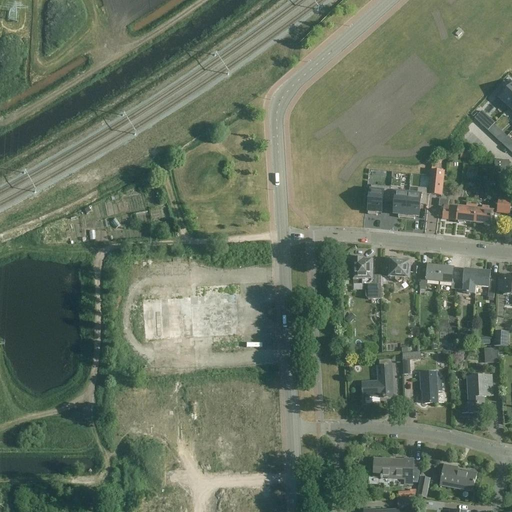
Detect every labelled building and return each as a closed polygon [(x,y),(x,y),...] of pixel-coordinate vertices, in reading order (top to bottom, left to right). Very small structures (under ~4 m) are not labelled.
[(503,88),(495,98),(508,110),(511,105),(511,87),(507,92),(503,88)] [(481,112),(475,119),(488,131),(495,124),(481,112)] [(331,114),(303,114),(303,184),(304,184),(304,196),(333,196),(333,114),(331,114)] [(508,136),(495,124),(488,131),(501,143),(508,136)] [(511,139),(508,136),(501,143),(511,153),(511,139)] [(389,202),(390,190),(392,173),(381,171),(380,186),(371,186),(369,210),(368,210),(368,215),(377,216),(377,213),(381,214),(383,202),(389,202)] [(431,172),(429,196),(441,197),(444,173),(431,172)] [(428,197),(428,189),(418,188),(417,193),(409,192),(406,219),(414,220),(415,217),(419,218),(420,206),(427,206),(428,197)] [(398,218),(406,219),(409,192),(390,190),(389,202),(395,203),(394,215),(399,215),(398,218)] [(499,200),(498,213),(510,214),(511,202),(499,200)] [(443,220),(458,222),(459,222),(459,224),(466,225),(466,223),(475,224),(477,211),(477,206),(470,205),(470,210),(448,207),(448,201),(440,201),(439,207),(444,208),(443,220)] [(477,211),(475,224),(492,226),(494,213),(489,212),(490,207),(483,207),(482,211),(477,211)] [(382,277),(373,276),(373,261),(364,261),(364,260),(362,257),(358,257),(355,260),(354,285),(367,285),(366,298),(369,300),(382,300),(382,277)] [(403,280),(409,280),(411,263),(391,261),(389,279),(396,279),(396,281),(399,283),(403,282),(403,280)] [(440,283),(442,268),(429,266),(428,270),(422,270),(420,281),(422,281),(421,291),(427,292),(428,282),(440,283)] [(458,291),(460,274),(454,273),(455,269),(442,268),(440,283),(453,285),(452,290),(458,291)] [(477,287),(479,272),(466,271),(465,275),(460,274),(458,291),(464,292),(463,294),(468,295),(467,295),(469,296),(469,295),(476,296),(477,287)] [(479,272),(477,287),(489,289),(488,298),(494,299),(497,278),(491,277),(491,273),(479,272)] [(471,332),(461,332),(460,345),(471,345),(471,332)] [(508,348),(509,333),(494,332),(493,347),(508,348)] [(456,351),(456,340),(452,340),(452,345),(448,345),(448,350),(456,351)] [(486,364),(500,363),(499,349),(485,350),(486,364)] [(411,375),(410,359),(403,359),(404,375),(411,375)] [(392,367),(390,367),(390,361),(379,361),(379,368),(378,368),(379,383),(363,384),(363,398),(379,397),(380,399),(394,398),(392,367)] [(423,392),(424,405),(439,404),(437,373),(421,374),(422,392),(423,392)] [(467,378),(469,414),(485,413),(484,398),(493,397),(492,377),(467,378)] [(383,479),(383,477),(389,477),(389,478),(405,479),(404,485),(413,485),(414,461),(406,460),(406,461),(375,460),(375,477),(369,477),(369,485),(378,485),(378,478),(381,478),(381,479),(383,479)] [(445,465),(441,487),(474,493),(477,473),(458,470),(458,468),(445,465)] [(421,477),(417,497),(426,499),(430,479),(421,477)] [(416,499),(399,500),(399,509),(416,508),(416,499)]
